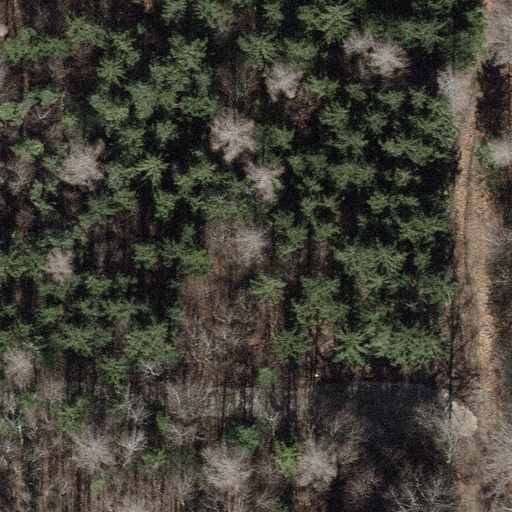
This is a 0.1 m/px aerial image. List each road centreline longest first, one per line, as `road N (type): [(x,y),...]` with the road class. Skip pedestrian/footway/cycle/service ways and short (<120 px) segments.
road 1 (track): [(477,511),(476,118),(511,23)]
road 2 (track): [(476,424),(0,417)]
